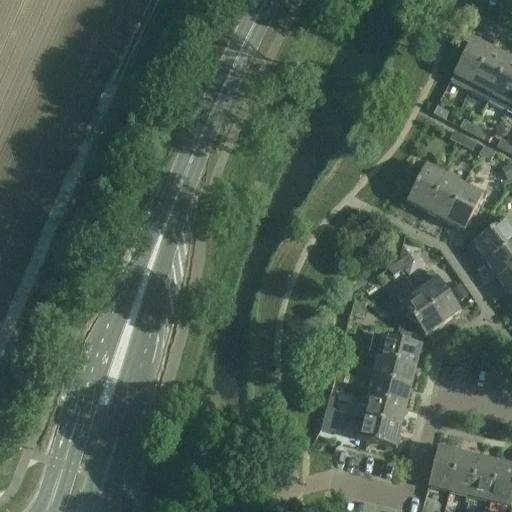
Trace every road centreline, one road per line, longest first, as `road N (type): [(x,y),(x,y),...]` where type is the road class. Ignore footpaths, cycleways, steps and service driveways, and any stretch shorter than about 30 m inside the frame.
road 1 (secondary): [(151,264),(266,0)]
road 2 (residential): [(327,488),(408,507),(433,415),(455,404),(511,413)]
road 3 (secondary): [(151,264),(100,347),(75,415)]
road 4 (secondary): [(117,414),(151,264)]
